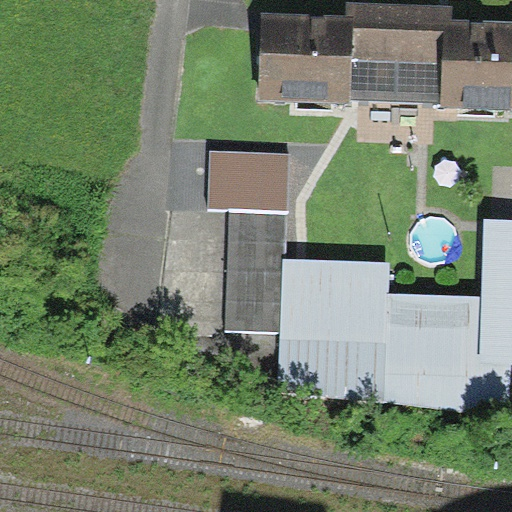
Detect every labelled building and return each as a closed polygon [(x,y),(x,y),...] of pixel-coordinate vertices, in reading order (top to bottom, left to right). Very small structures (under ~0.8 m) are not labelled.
[(353,101),(442,105),(446,20),(453,20),(454,11),(349,6),(348,17),(357,17),(353,101)] [(260,104),(353,108),(353,101),(357,17),(348,17),(264,14),(260,104)] [(442,110),(511,113),(511,24),(453,20),(446,20),(442,105),(442,110)] [(212,154),(211,210),(233,211),(288,212),(290,212),(291,157),(212,154)] [(288,212),(233,211),(230,333),(284,334),(286,263),(288,212)] [(511,365),(511,223),(484,223),(484,297),(483,366),(511,365)] [(390,299),(392,265),(286,263),(284,334),(282,393),(388,401),(390,299)] [(484,297),(390,299),(388,401),(511,418),(511,404),(511,365),(483,366),(484,297)]
